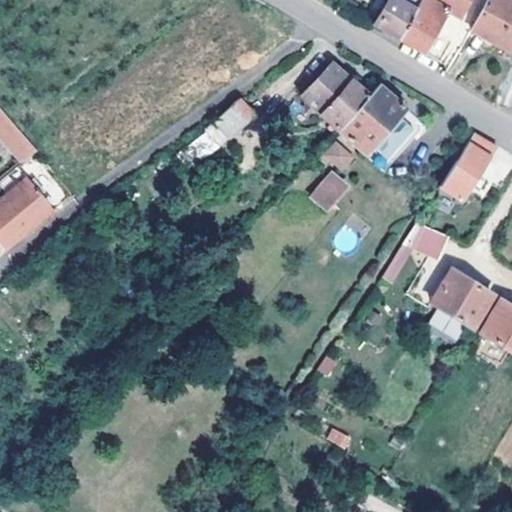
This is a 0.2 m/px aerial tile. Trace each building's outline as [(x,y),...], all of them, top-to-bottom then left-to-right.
[(386,0),(371,26),(377,30),(395,41),(419,0),(386,0)] [(426,0),(419,0),(395,41),(405,47),(422,56),(438,64),(452,42),(436,33),(438,27),(434,25),(443,12),(444,10),(426,0)] [(443,12),(459,20),(468,0),(426,0),(444,10),(443,12)] [(511,3),(506,0),(484,0),(467,32),(502,51),(511,31),(511,3)] [(321,112),(336,128),(364,97),(329,65),(308,88),(327,106),(321,112)] [(364,97),(336,128),(382,171),(417,133),(411,127),(415,123),(376,86),(364,97)] [(327,106),(308,88),(302,95),(321,112),(327,106)] [(247,118),(235,100),(205,121),(218,138),(247,118)] [(0,140),(19,161),(33,150),(26,142),(0,111),(0,140)] [(469,136),(437,187),(458,201),(468,185),(473,177),(491,149),(469,136)] [(333,142),(320,156),(333,168),(338,173),(351,159),(333,142)] [(338,173),(333,168),(315,189),(330,203),(348,182),(338,173)] [(27,176),(0,197),(0,242),(4,248),(54,208),(27,176)] [(473,177),(468,185),(474,189),(479,181),(473,177)] [(425,206),(415,221),(427,229),(438,214),(425,206)] [(438,214),(427,229),(435,235),(446,219),(438,214)] [(443,242),(460,249),(469,236),(446,219),(435,235),(434,237),(443,242)] [(433,264),(443,242),(434,237),(414,229),(405,251),(433,264)] [(447,271),(437,287),(428,302),(469,327),(489,296),(447,271)] [(431,283),(422,298),(428,302),(437,287),(431,283)] [(511,309),(498,301),(477,332),(511,353),(511,309)] [(330,429),(326,442),(347,448),(351,435),(330,429)]
